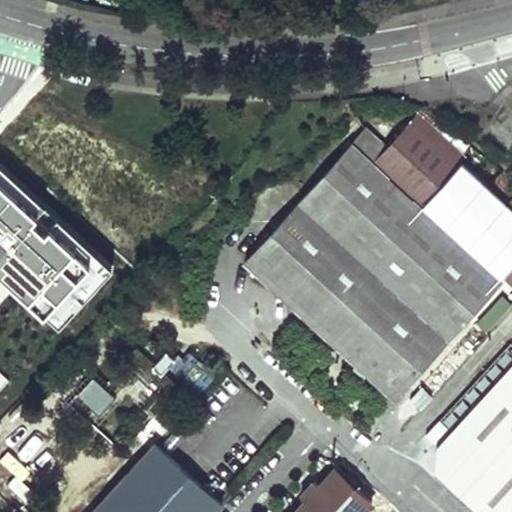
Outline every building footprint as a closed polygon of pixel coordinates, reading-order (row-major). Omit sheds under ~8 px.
[(244,261),(396,398),(505,278),(501,275),(423,204),(463,160),(466,157),(417,112),(387,145),(366,126),(244,261)] [(423,204),(501,275),(511,263),(511,204),(508,201),(463,160),(423,204)] [(44,205),(1,169),(0,169),(0,267),(1,268),(8,260),(21,271),(13,279),(45,309),(52,301),(67,315),(105,273),(90,259),(98,251),(56,216),(49,224),(36,214),(44,205)] [(511,511),(511,195),(508,201),(511,204),(511,363),(437,444),(436,470),(481,511),(511,511)] [(56,216),(44,205),(36,214),(49,224),(56,216)] [(113,265),(98,251),(90,259),(105,273),(113,265)] [(1,268),(13,279),(21,271),(8,260),(1,268)] [(45,309),(60,323),(67,315),(52,301),(45,309)] [(137,328),(118,311),(100,331),(119,348),(137,328)] [(137,347),(127,363),(156,382),(166,365),(137,347)] [(92,371),(74,390),(98,412),(116,393),(92,371)] [(49,414),(21,444),(48,468),(75,439),(49,414)] [(216,511),(225,503),(155,440),(88,511),(216,511)] [(0,477),(0,504),(13,489),(23,497),(37,481),(13,461),(0,477)] [(363,511),(371,504),(357,491),(341,476),(333,469),(305,499),(293,511),(363,511)] [(348,469),(341,476),(357,491),(364,483),(348,469)]
